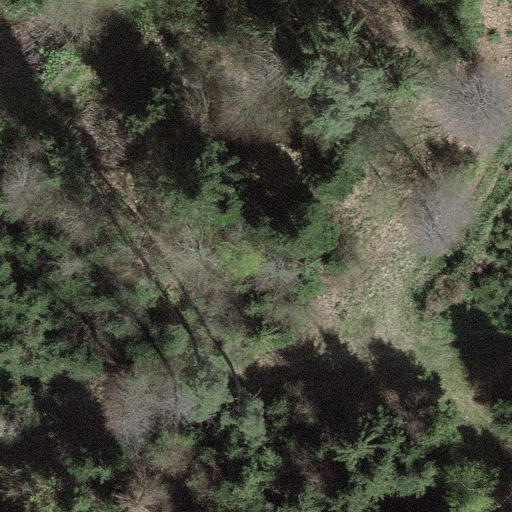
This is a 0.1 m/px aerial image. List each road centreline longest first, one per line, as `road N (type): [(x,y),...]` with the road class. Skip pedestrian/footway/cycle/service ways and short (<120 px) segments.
road 1 (track): [(0,461),(354,348),(463,345),(511,333)]
road 2 (track): [(0,119),(151,0)]
